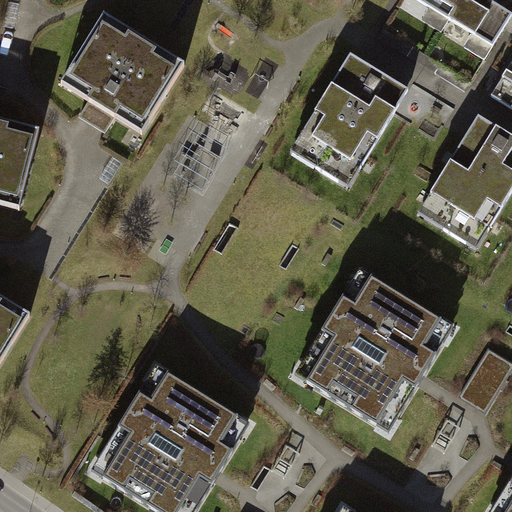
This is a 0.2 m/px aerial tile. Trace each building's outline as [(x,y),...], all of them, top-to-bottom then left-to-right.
[(402,0),(399,6),(440,33),(460,0),(402,0)] [(510,26),(469,0),(460,0),(440,33),(486,63),(510,26)] [(189,68),(108,18),(65,86),(95,105),(85,122),(109,137),(120,120),(146,136),(189,68)] [(413,95),(352,58),(290,160),(351,196),(413,95)] [(511,67),(501,86),(511,92),(511,67)] [(511,92),(501,86),(486,110),(511,126),(511,92)] [(41,133),(0,123),(0,203),(21,209),(41,133)] [(511,201),(511,144),(479,124),(420,221),(479,256),(511,201)] [(298,373),(392,430),(423,380),(455,327),(361,270),(298,373)] [(0,298),(0,366),(31,317),(0,298)] [(511,361),(490,348),(460,397),(487,414),(511,372),(511,361)] [(92,474),(155,511),(196,511),(219,475),(250,425),(157,368),(92,474)] [(511,511),(511,479),(492,511),(511,511)]
